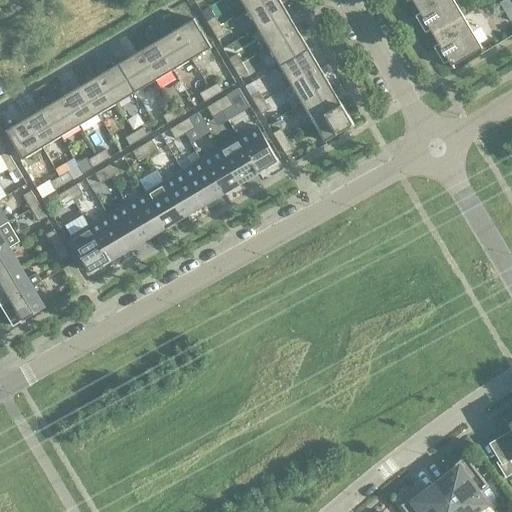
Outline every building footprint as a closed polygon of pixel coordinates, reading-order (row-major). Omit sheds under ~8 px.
[(241,0),(247,9),(262,0),(241,0)] [(277,3),(275,0),(262,0),(247,9),(258,28),(286,11),(280,1),(277,3)] [(463,16),(453,0),(419,0),(415,3),(421,14),(419,16),(421,19),(424,18),(433,34),(463,16)] [(501,0),(499,1),(506,13),(511,10),(511,5),(508,0),(501,0)] [(293,22),(286,11),(258,28),(269,47),(294,32),(289,24),(293,22)] [(482,48),(463,16),(433,34),(440,45),(437,47),(439,50),(442,49),(453,68),(454,67),(453,65),(482,48)] [(215,17),(206,21),(212,30),(220,25),(215,17)] [(201,31),(194,19),(183,25),(185,29),(177,34),(191,59),(208,49),(211,47),(201,30),(201,31)] [(225,34),(220,25),(212,30),(217,39),(225,34)] [(299,40),(294,32),(269,47),(280,65),(309,48),(302,38),(299,40)] [(191,59),(177,34),(168,38),(166,35),(156,41),(173,70),(191,59)] [(173,70),(156,41),(145,47),(147,51),(139,56),(154,81),(173,70)] [(315,59),(309,48),(280,65),(291,84),(316,69),(312,61),(315,59)] [(237,54),(229,58),(234,67),(242,63),(237,54)] [(154,81),(139,56),(131,60),(129,57),(119,63),(136,92),(154,81)] [(136,92),(119,63),(108,69),(110,73),(102,78),(117,103),(136,92)] [(247,72),(242,63),(234,67),(239,76),(247,72)] [(321,77),(316,69),(291,84),(302,103),(331,86),(325,75),(321,77)] [(117,103),(102,78),(94,82),(92,79),(81,85),(98,114),(117,103)] [(218,82),(209,88),(213,96),(222,90),(218,82)] [(98,114),(81,85),(71,92),(73,95),(65,100),(79,125),(98,114)] [(337,96),(331,86),(302,103),(313,121),(338,107),(334,98),(337,96)] [(213,96),(209,88),(200,93),(205,101),(213,96)] [(259,91),(251,96),(256,105),(264,100),(259,91)] [(232,105),(226,95),(217,101),(222,111),(232,105)] [(79,125),(65,100),(56,105),(54,101),(44,108),(61,136),(79,125)] [(269,109),(264,100),(256,105),(261,114),(269,109)] [(222,111),(217,101),(207,107),(213,117),(222,111)] [(180,104),(172,110),(176,118),(185,112),(180,104)] [(343,115),(338,107),(313,121),(323,138),(325,141),(342,131),(341,131),(353,124),(347,113),(343,115)] [(61,136),(44,108),(33,114),(36,117),(27,122),(42,147),(61,136)] [(176,118),(172,110),(163,115),(167,123),(176,118)] [(195,127),(189,117),(179,123),(185,133),(195,127)] [(42,147),(27,122),(19,127),(17,123),(6,130),(13,142),(23,159),(26,157),(42,147)] [(185,133),(179,123),(170,129),(175,139),(185,133)] [(143,126),(134,132),(139,140),(148,135),(143,126)] [(258,126),(238,138),(259,172),(278,160),(258,126)] [(281,129),(273,133),(278,142),(286,137),(281,129)] [(139,140),(134,132),(125,137),(130,145),(139,140)] [(293,149),(286,137),(278,142),(285,154),(293,149)] [(259,172),(238,138),(220,149),(240,183),(259,172)] [(158,149),(152,139),(142,145),(148,155),(158,149)] [(148,155),(142,145),(132,151),(138,161),(148,155)] [(106,149),(97,154),(101,162),(110,157),(106,149)] [(240,183),(220,149),(201,160),(221,194),(240,183)] [(15,164),(7,151),(0,155),(0,156),(7,169),(15,164)] [(101,162),(97,154),(88,159),(93,167),(101,162)] [(221,194),(201,160),(183,171),(203,205),(221,194)] [(120,171),(114,162),(104,167),(110,177),(120,171)] [(23,177),(15,164),(7,169),(15,182),(23,177)] [(110,177),(104,167),(95,173),(101,183),(110,177)] [(68,171),(60,176),(64,184),(73,179),(68,171)] [(203,205),(183,171),(164,182),(184,216),(203,205)] [(64,184),(60,176),(51,181),(55,189),(64,184)] [(184,216),(164,182),(145,193),(165,227),(184,216)] [(83,193),(77,184),(67,189),(73,199),(83,193)] [(73,199),(67,189),(58,195),(63,205),(73,199)] [(38,203),(31,190),(23,195),(31,208),(38,203)] [(165,227),(145,193),(126,204),(147,238),(165,227)] [(46,217),(38,203),(31,208),(38,221),(46,217)] [(147,238),(126,204),(108,215),(128,249),(147,238)] [(128,249),(108,215),(89,226),(109,260),(128,249)] [(8,222),(0,226),(0,252),(9,247),(20,241),(8,222)] [(109,260),(89,226),(70,238),(90,272),(109,260)] [(62,243),(54,230),(46,234),(54,247),(62,243)] [(69,256),(62,243),(54,247),(62,260),(69,256)] [(0,279),(21,267),(9,247),(0,252),(0,279)] [(85,283),(73,262),(63,269),(75,289),(85,283)] [(32,287),(21,267),(0,279),(0,297),(1,297),(5,303),(32,287)] [(45,307),(32,287),(5,303),(8,309),(5,311),(13,326),(45,307)] [(511,429),(501,436),(511,454),(511,429)] [(471,456),(478,466),(485,461),(478,451),(471,456)] [(446,477),(437,484),(457,511),(473,511),(486,502),(479,493),(488,486),(465,455),(443,473),(446,477)] [(511,463),(507,456),(500,460),(497,462),(506,477),(511,473),(511,463)] [(457,511),(437,484),(428,491),(424,487),(401,504),(407,511),(457,511)]
